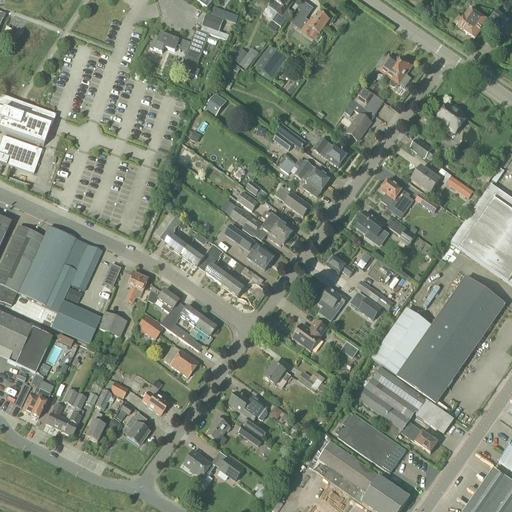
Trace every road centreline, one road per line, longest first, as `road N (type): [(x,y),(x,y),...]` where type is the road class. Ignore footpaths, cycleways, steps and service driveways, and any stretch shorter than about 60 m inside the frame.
road 1 (unclassified): [(248,329),(448,57)]
road 2 (unclassified): [(248,329),(146,261),(0,194)]
road 3 (unclassified): [(139,491),(248,329)]
road 4 (unclassified): [(139,491),(108,485),(16,441),(0,424)]
road 5 (unclassified): [(423,511),(511,384)]
